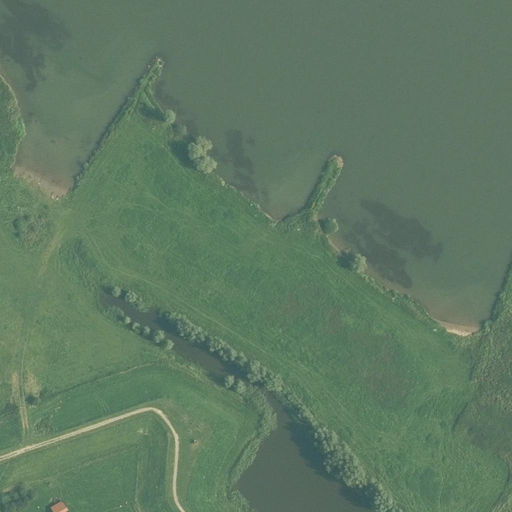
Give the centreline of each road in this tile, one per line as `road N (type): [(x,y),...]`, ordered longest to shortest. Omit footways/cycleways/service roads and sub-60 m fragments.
road 1 (track): [(0,459),(152,409),(175,435),(173,488),(181,511)]
road 2 (track): [(0,483),(19,452),(19,336),(49,238)]
